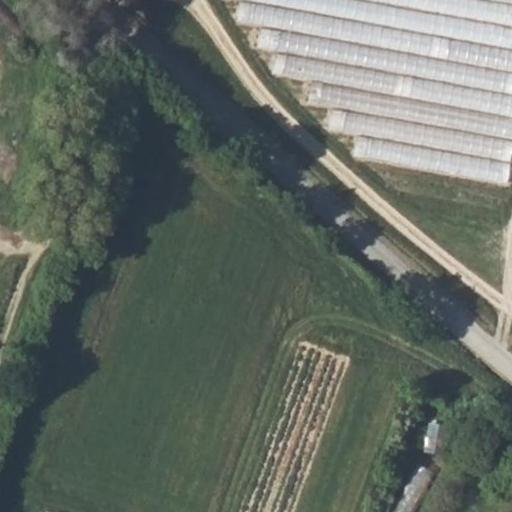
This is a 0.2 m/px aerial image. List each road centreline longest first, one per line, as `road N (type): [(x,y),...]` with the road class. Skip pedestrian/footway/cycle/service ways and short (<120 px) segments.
road 1 (tertiary): [(511,368),(93,8)]
road 2 (track): [(190,0),(255,90),(511,309)]
road 3 (track): [(0,358),(51,223),(93,8)]
